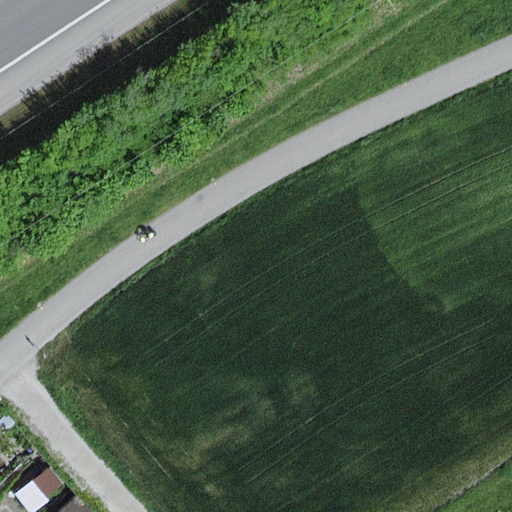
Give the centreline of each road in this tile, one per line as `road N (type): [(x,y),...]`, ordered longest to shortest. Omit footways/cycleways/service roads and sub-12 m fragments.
road 1 (track): [(511,58),(251,177),(153,240),(0,367)]
road 2 (track): [(31,337),(79,380),(167,511)]
